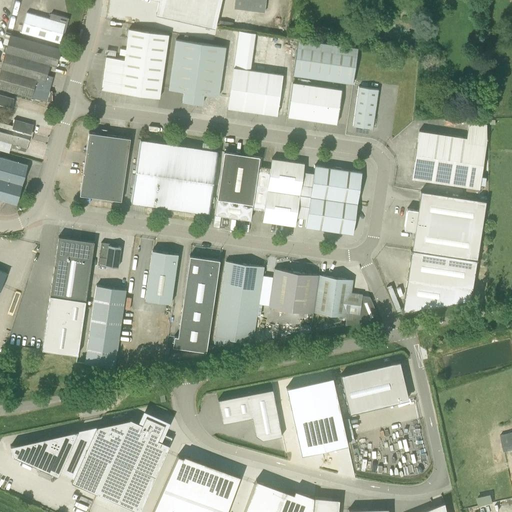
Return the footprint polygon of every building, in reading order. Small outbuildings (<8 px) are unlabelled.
[(158,0),(156,15),(215,28),(221,0),(158,0)] [(267,0),(237,0),(236,8),(266,11),(267,0)] [(49,19),(26,12),(21,32),(60,43),(62,33),(64,34),(69,18),(51,13),(49,19)] [(159,97),(168,34),(129,28),(124,59),(106,57),(102,89),(159,97)] [(56,67),(61,48),(10,34),(6,52),(1,69),(0,72),(0,87),(46,101),(53,76),(47,75),(50,65),(56,67)] [(218,96),(225,46),(176,39),(169,89),(183,91),(182,101),(202,104),(203,94),(218,96)] [(352,83),(356,55),(357,48),(298,39),(293,75),(352,83)] [(233,67),(227,107),(277,114),(282,74),(233,67)] [(337,123),(342,89),(292,82),(287,116),(337,123)] [(372,128),(378,89),(358,86),(353,125),(372,128)] [(0,104),(11,107),(14,98),(0,94),(0,104)] [(27,147),(33,124),(14,119),(12,125),(0,121),(0,140),(12,143),(10,147),(17,149),(26,151),(27,147)] [(486,141),(486,123),(469,121),(466,138),(419,130),(412,178),(479,188),(486,141)] [(121,201),(130,138),(89,132),(79,195),(121,201)] [(209,214),(218,151),(140,139),(131,202),(209,214)] [(252,210),(258,167),(260,157),(224,151),(215,215),(250,220),(252,210)] [(0,199),(16,204),(28,165),(0,156),(0,199)] [(297,214),(300,195),(302,174),(304,163),(271,158),(263,212),(262,221),(295,225),(296,214),(297,214)] [(314,165),(313,176),(310,196),(357,203),(361,172),(314,165)] [(258,167),(252,210),(263,212),(270,168),(258,167)] [(300,195),(310,196),(313,176),(302,174),(300,195)] [(477,259),(486,200),(421,190),(418,210),(407,208),(404,229),(414,230),(412,250),(477,259)] [(297,214),(307,216),(310,196),(300,195),(297,214)] [(357,203),(310,196),(307,216),(305,227),(352,234),(357,203)] [(85,300),(94,241),(58,236),(50,295),(85,300)] [(98,264),(105,265),(118,267),(121,246),(108,245),(109,243),(101,242),(98,264)] [(477,260),(478,260),(477,259),(412,250),(410,249),(410,250),(411,250),(402,313),(470,299),(476,260),(477,260)] [(171,303),(178,254),(152,250),(145,299),(171,303)] [(174,336),(172,346),(206,351),(206,349),(210,321),(212,311),(219,259),(189,255),(182,307),(180,317),(178,336),(174,336)] [(263,268),(264,266),(225,260),(213,343),(233,345),(233,339),(253,342),(258,303),(263,268)] [(274,268),(274,270),(269,305),(313,311),(319,274),(274,268)] [(319,274),(313,311),(346,316),(345,325),(379,318),(369,296),(362,295),(350,293),(352,279),(319,274)] [(115,338),(124,289),(94,283),(85,332),(115,338)] [(50,295),(42,350),(77,355),(85,300),(50,295)] [(349,413),(399,402),(399,401),(408,399),(407,398),(405,386),(399,362),(390,364),(389,363),(360,370),(340,375),(349,413)] [(286,387),(301,455),(348,445),(332,377),(286,387)] [(217,399),(222,423),(251,417),(255,435),(262,439),(282,436),(272,389),(217,399)] [(130,419),(98,492),(100,492),(99,494),(138,511),(172,437),(161,432),(165,424),(145,415),(141,424),(130,419)] [(56,434),(9,444),(11,455),(56,476),(58,472),(71,478),(69,482),(95,494),(130,418),(95,425),(86,444),(73,438),(77,429),(65,432),(63,437),(56,434)] [(226,511),(238,479),(240,476),(221,469),(202,462),(184,455),(183,457),(178,455),(151,511),(226,511)] [(256,479),(243,511),(312,511),(314,497),(295,490),(293,493),(274,486),(256,479)] [(337,511),(338,505),(338,500),(332,499),(332,498),(314,497),(312,511),(337,511)] [(446,511),(444,502),(417,511),(446,511)]
